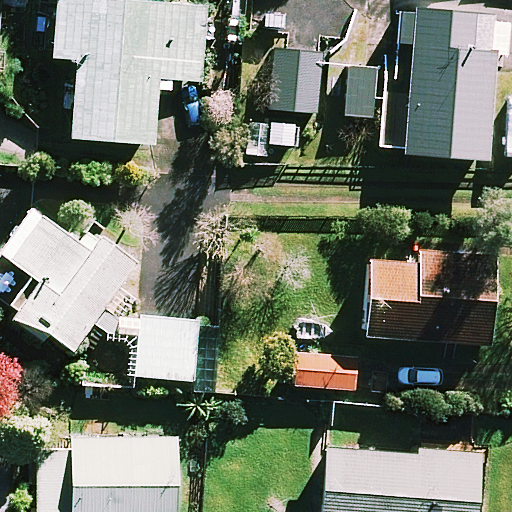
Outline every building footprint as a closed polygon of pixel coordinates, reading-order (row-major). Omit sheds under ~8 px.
[(200,80),(205,6),(128,0),(52,0),(48,54),(74,56),(68,135),(151,141),(155,77),(200,80)] [(494,13),(412,8),(403,151),(485,156),(494,13)] [(319,54),(270,50),(266,109),(314,113),(319,54)] [(374,70),(348,68),(344,114),(370,116),(374,70)] [(76,239),(29,206),(0,247),(0,301),(10,308),(7,313),(63,353),(131,257),(86,225),(76,239)] [(412,251),(412,260),(367,258),(363,335),(488,341),(492,255),(412,251)] [(195,320),(137,315),(132,374),(190,379),(195,320)] [(353,355),(294,353),(292,386),(352,388),(353,355)] [(34,437),(34,511),(173,511),(174,437),(34,437)] [(474,511),(477,454),(322,447),(319,511),(474,511)] [(5,511),(11,465),(0,463),(0,511),(5,511)]
